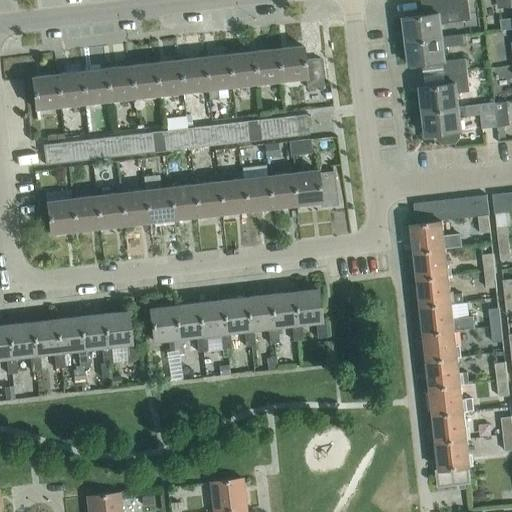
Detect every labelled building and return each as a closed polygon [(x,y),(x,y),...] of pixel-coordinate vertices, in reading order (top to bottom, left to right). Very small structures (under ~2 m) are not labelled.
[(437,0),(439,12),(404,17),(407,41),(442,37),(442,36),(441,23),(470,19),(467,0),(437,0)] [(511,0),(498,0),(499,7),(511,5),(511,17),(500,19),(501,30),(511,28),(511,0)] [(463,34),(442,36),(442,37),(407,41),(410,65),(442,61),(443,72),(467,69),(466,58),(445,60),(443,47),(464,44),(463,34)] [(302,45),(278,48),(281,80),(306,77),(307,87),(323,85),(320,58),(304,60),(302,45)] [(281,80),(278,48),(253,51),(257,83),(281,80)] [(257,83),(253,51),(228,53),(232,85),(257,83)] [(232,85),(228,53),(204,56),(208,88),(232,85)] [(208,88),(204,56),(179,59),(183,91),(208,88)] [(183,91),(179,59),(155,62),(158,94),(183,91)] [(158,94),(155,62),(130,65),(134,97),(158,94)] [(134,97),(130,65),(105,68),(109,100),(134,97)] [(109,100),(105,68),(81,71),(84,103),(109,100)] [(470,91),(467,69),(443,72),(445,83),(420,86),(423,111),(459,106),(457,93),(470,91)] [(84,103),(81,71),(56,73),(60,105),(84,103)] [(60,105),(56,73),(31,76),(35,108),(60,105)] [(509,125),(507,101),(495,102),(498,126),(509,125)] [(461,130),(460,116),(480,114),(482,128),(497,126),(495,102),(459,106),(423,111),(426,135),(438,133),(439,139),(443,142),(455,141),(459,136),(458,131),(461,130)] [(307,114),(286,116),(287,126),(308,124),(307,114)] [(287,126),(286,116),(261,119),(262,129),(287,126)] [(262,129),(261,119),(236,122),(238,132),(262,129)] [(238,132),(236,122),(212,125),(213,135),(213,134),(238,132)] [(309,133),(308,124),(287,126),(288,136),(309,133)] [(213,135),(212,125),(187,127),(188,137),(189,137),(213,135)] [(498,126),(499,138),(506,137),(505,125),(498,126)] [(287,126),(262,129),(264,139),(288,136),(287,126)] [(188,137),(187,127),(162,130),(164,140),(188,137)] [(262,129),(238,132),(239,142),(264,139),(262,129)] [(164,140),(162,130),(138,133),(139,143),(164,140)] [(238,132),(213,134),(214,144),(239,142),(238,132)] [(139,143),(138,133),(113,136),(114,146),(115,146),(139,143)] [(213,134),(213,135),(189,137),(190,147),(214,144),(213,134)] [(114,146),(113,136),(89,139),(90,149),(114,146)] [(189,137),(188,137),(164,140),(165,150),(190,147),(189,137)] [(290,155),(311,152),(309,138),(289,141),(290,155)] [(90,149),(89,139),(64,142),(65,152),(90,149)] [(165,150),(164,140),(139,143),(140,153),(165,150)] [(65,152),(64,142),(43,144),(44,154),(65,152)] [(278,142),(265,143),(266,155),(280,154),(278,142)] [(140,153),(139,143),(115,146),(116,156),(140,153)] [(116,156),(115,146),(114,146),(90,149),(91,159),(116,156)] [(91,159),(90,149),(65,152),(67,161),(91,159)] [(65,152),(44,154),(46,164),(67,161),(65,152)] [(191,157),(182,158),(183,169),(192,168),(191,157)] [(158,169),(157,158),(141,160),(143,171),(158,169)] [(272,207),(268,175),(266,163),(242,166),(243,178),(247,210),(272,207)] [(333,171),(318,173),(317,169),(292,172),(296,204),(320,201),(320,205),(337,203),(333,171)] [(296,204),(292,172),(268,175),(272,207),(296,204)] [(247,210),(243,178),(219,181),(222,213),(247,210)] [(222,213),(219,181),(194,183),(198,216),(222,213)] [(198,216),(194,183),(169,186),(173,218),(198,216)] [(173,218),(169,186),(145,189),(148,221),(173,218)] [(148,221),(145,189),(120,192),(124,224),(148,221)] [(511,211),(511,191),(503,192),(505,212),(506,212),(511,211)] [(124,224),(120,192),(95,195),(99,227),(124,224)] [(505,212),(503,192),(492,193),(494,213),(495,213),(495,214),(505,212)] [(487,194),(476,195),(478,215),(478,216),(489,214),(487,194)] [(99,227),(95,195),(71,198),(74,230),(99,227)] [(478,215),(476,195),(466,196),(468,216),(478,215)] [(468,216),(466,196),(455,198),(457,217),(468,216)] [(74,230),(71,198),(46,201),(50,233),(74,230)] [(457,217),(455,198),(445,199),(447,219),(457,217)] [(447,219),(445,199),(434,200),(437,220),(447,219)] [(437,220),(434,200),(424,201),(426,221),(437,220)] [(426,221),(424,201),(413,202),(416,222),(426,221)] [(508,230),(506,212),(505,212),(495,214),(499,242),(509,241),(508,230)] [(491,231),(489,214),(478,216),(480,233),(491,231)] [(461,233),(444,235),(442,220),(411,223),(414,251),(445,248),(462,246),(461,233)] [(511,258),(509,241),(499,242),(501,259),(511,258)] [(448,275),(445,248),(414,251),(417,278),(448,275)] [(495,269),(493,253),(483,254),(485,271),(495,269)] [(497,286),(495,269),(485,271),(487,287),(497,286)] [(450,294),(448,275),(417,278),(420,306),(451,302),(451,303),(463,301),(462,293),(450,294)] [(511,295),(511,278),(502,279),(504,296),(511,295)] [(317,288),(293,291),(297,323),(301,323),(316,321),(318,337),(326,336),(325,319),(321,319),(317,288)] [(297,323),(293,291),(269,294),(273,326),(278,325),(292,324),(294,340),(303,339),(301,323),(297,323)] [(273,326),(269,294),(245,296),(249,329),(254,328),(268,326),(270,343),(279,342),(278,325),(273,326)] [(249,329),(245,296),(221,299),(225,331),(230,331),(244,329),(246,346),(256,344),(254,328),(249,329)] [(225,331),(221,299),(198,302),(201,334),(206,334),(208,350),(232,347),(230,331),(225,331)] [(201,334),(198,302),(174,305),(177,337),(182,336),(196,335),(198,351),(208,350),(206,334),(201,334)] [(453,318),(451,303),(451,302),(420,306),(423,333),(454,330),(475,327),(473,316),(453,318)] [(177,337),(174,305),(149,308),(153,340),(168,338),(169,351),(174,350),(174,354),(184,353),(182,336),(177,337)] [(501,324),(499,307),(489,308),(491,325),(501,324)] [(127,310),(103,313),(106,345),(111,345),(112,361),(136,358),(134,341),(131,341),(127,310)] [(106,345),(103,313),(79,316),(83,348),(87,348),(101,346),(103,362),(112,361),(111,345),(106,345)] [(83,348),(79,316),(55,318),(59,351),(63,350),(77,349),(79,365),(89,364),(87,348),(83,348)] [(59,351),(55,318),(31,321),(35,354),(39,353),(54,351),(55,368),(65,367),(63,350),(59,351)] [(35,354),(31,321),(7,324),(11,356),(15,356),(30,354),(32,370),(41,369),(39,353),(35,354)] [(11,356),(7,324),(0,324),(0,374),(17,372),(15,356),(11,356)] [(503,341),(501,324),(491,325),(493,342),(503,341)] [(458,357),(454,330),(423,333),(426,361),(458,357)] [(269,369),(278,368),(276,356),(267,357),(269,369)] [(461,384),(458,357),(426,361),(430,388),(461,384)] [(507,378),(505,362),(495,363),(497,380),(507,378)] [(228,364),(219,365),(220,375),(230,374),(228,364)] [(182,379),(181,367),(168,368),(170,381),(182,379)] [(76,382),(86,381),(84,369),(75,370),(76,382)] [(112,385),(122,384),(121,374),(111,376),(112,385)] [(509,395),(507,378),(497,380),(499,396),(509,395)] [(471,398),(462,399),(461,384),(430,388),(433,415),(464,411),(472,410),(471,398)] [(15,397),(14,387),(5,387),(5,398),(15,397)] [(467,439),(464,411),(433,415),(436,442),(467,439)] [(511,432),(511,422),(511,416),(501,417),(503,434),(511,432)] [(511,449),(511,432),(503,434),(505,450),(511,449)] [(470,466),(467,439),(436,442),(439,468),(435,469),(437,487),(470,483),(468,466),(470,466)] [(209,481),(213,511),(246,508),(243,477),(209,481)] [(86,496),(87,511),(122,511),(120,492),(86,496)] [(154,503),(153,495),(142,496),(143,504),(154,503)] [(180,511),(180,503),(170,504),(170,511),(180,511)]
